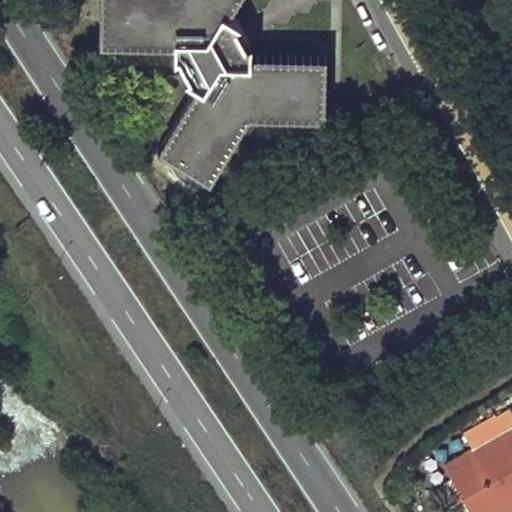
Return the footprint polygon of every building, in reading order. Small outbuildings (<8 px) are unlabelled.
[(252,38),(246,42),(239,46),(228,27),(235,23),(242,19),(240,17),(230,12),(237,0),(101,0),(101,41),(175,43),(174,56),(179,55),(188,73),(185,75),(196,82),(158,145),(210,178),(245,127),(318,132),(316,72),(248,68),(252,38)] [(246,42),(235,23),(228,27),(239,46),(246,42)] [(489,406),(494,414),(511,405),(506,397),(489,406)] [(494,414),(498,422),(511,413),(511,407),(511,405),(494,414)] [(511,413),(498,422),(503,430),(490,437),(482,422),(464,432),(472,446),(477,454),(448,470),(471,511),(504,511),(511,508),(511,413)] [(443,462),(448,470),(477,454),(472,446),(443,462)]
